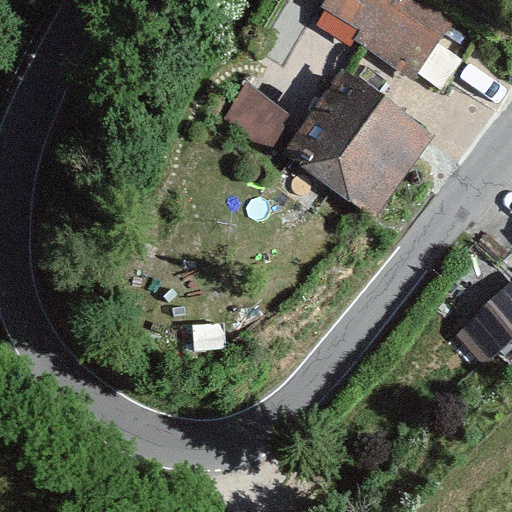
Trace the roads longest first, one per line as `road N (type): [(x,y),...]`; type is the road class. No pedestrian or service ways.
road 1 (tertiary): [(90,0),(26,116),(10,170),(3,219),(23,323),(47,368),(81,403),(171,443),(236,439),(295,402)]
road 2 (tertiary): [(511,140),(360,335),(295,402)]
